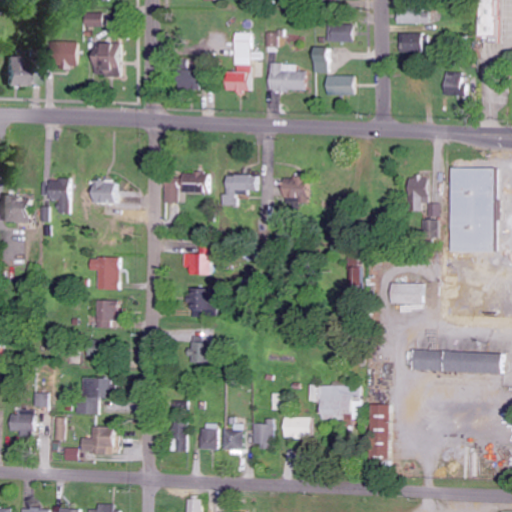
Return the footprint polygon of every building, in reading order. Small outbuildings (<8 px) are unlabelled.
[(441,24),(442,7),(404,6),(404,24),(441,24)] [(506,36),(506,15),(489,15),(489,36),(506,36)] [(331,41),(361,42),(361,28),(332,26),(331,41)] [(258,60),(266,60),(266,53),(258,53),(258,33),(241,33),(241,72),(235,72),(234,92),(258,92),(258,60)] [(439,45),(440,35),(406,34),(405,54),(438,55),(438,45),(439,45)] [(87,42),(64,42),(64,58),(86,58),(87,42)] [(129,77),(130,44),(100,43),(99,75),(129,77)] [(337,49),(319,48),(318,73),(336,74),(337,49)] [(45,86),(46,59),(12,58),(12,86),(45,86)] [(208,91),(208,78),(216,78),(216,62),(189,62),(189,91),(208,91)] [(301,72),(301,64),(275,63),(274,91),(312,92),(313,72),(301,72)] [(449,73),(448,95),(473,96),(473,84),(468,84),(468,73),(449,73)] [(331,76),(331,95),(362,95),(363,77),(331,76)] [(215,193),(215,174),(187,174),(188,193),(215,193)] [(227,207),(244,207),(244,194),(263,193),(263,175),(231,176),(231,195),(227,195),(227,207)] [(291,204),(317,203),(317,178),(290,179),(291,204)] [(169,203),(184,204),(185,179),(170,179),(169,203)] [(53,180),(53,200),(61,200),(61,212),(49,212),(49,224),(61,224),(61,217),(75,217),(75,181),(53,180)] [(125,203),(125,183),(110,184),(110,204),(125,203)] [(6,222),(39,223),(40,201),(25,201),(26,196),(7,195),(6,222)] [(220,276),(219,243),(205,243),(205,254),(189,255),(190,267),(195,267),(196,276),(220,276)] [(365,289),(367,254),(355,253),(353,289),(365,289)] [(102,291),(127,290),(126,256),(95,257),(95,271),(102,271),(102,291)] [(467,264),(446,263),(445,281),(466,282),(467,264)] [(431,304),(432,284),(400,284),(400,304),(431,304)] [(196,317),(223,318),(224,289),(196,288),(196,317)] [(103,328),(125,329),(126,301),(103,301),(103,328)] [(219,364),(219,343),(196,342),(195,363),(219,364)] [(511,354),(422,351),(421,371),(511,374),(511,354)] [(105,414),(106,398),(119,398),(119,379),(88,378),(88,401),(83,401),(82,414),(105,414)] [(331,420),(363,420),(363,401),(369,401),(369,386),(318,386),(317,402),(331,402),(331,420)] [(401,406),(381,405),(379,457),(399,457),(401,406)] [(41,435),(42,412),(16,411),(15,434),(41,435)] [(60,440),(70,440),(71,418),(60,418),(60,440)] [(291,418),(290,439),(321,439),(321,418),(291,418)] [(194,453),(196,421),(183,421),(182,452),(194,453)] [(260,424),(259,445),(281,446),(281,425),(260,424)] [(232,431),(232,450),(252,450),(251,425),(240,425),(240,430),(232,431)] [(208,449),(225,450),(226,426),(209,426),(208,449)] [(122,453),(122,427),(99,427),(99,438),(88,438),(88,448),(72,448),(72,460),(86,460),(86,452),(122,453)] [(193,511),(208,511),(209,499),(194,499),(193,511)]
